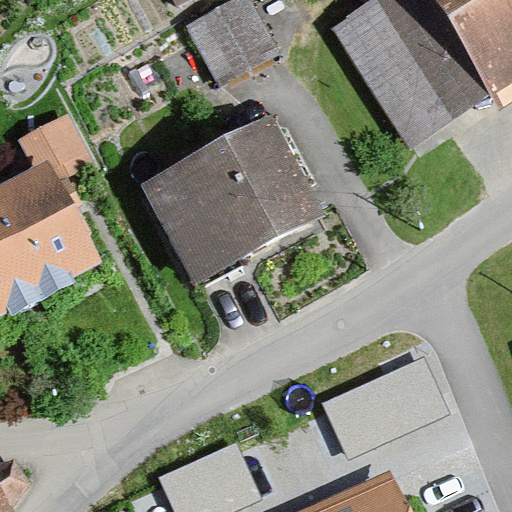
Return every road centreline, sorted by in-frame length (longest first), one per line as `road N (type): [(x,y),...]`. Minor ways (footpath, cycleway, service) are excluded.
road 1 (tertiary): [(419,281),(115,437)]
road 2 (residential): [(419,281),(511,499)]
